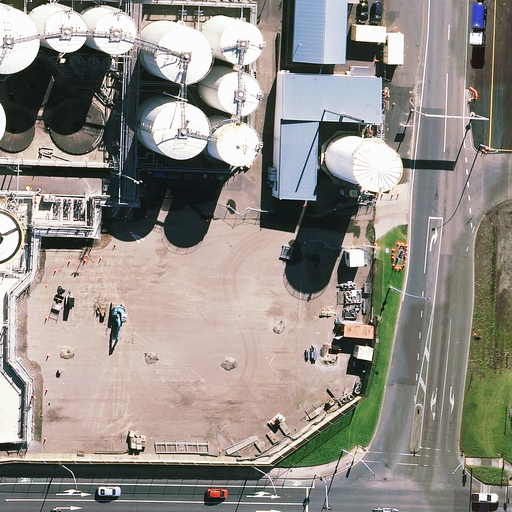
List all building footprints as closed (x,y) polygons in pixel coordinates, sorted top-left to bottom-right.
[(0,0),(0,63),(3,64),(13,60),(22,54),(28,45),(31,35),(31,24),(27,14),(20,6),(11,0),(10,0),(0,0)] [(344,0),(292,0),(290,65),(342,67),(344,0)] [(40,40),(46,45),(53,47),(59,47),(66,45),(72,41),(75,35),(77,28),(77,21),(75,15),(70,10),(64,6),(58,4),(50,5),(44,8),(38,13),(35,20),(35,28),(37,35),(40,40)] [(88,41),(94,45),(100,47),(107,47),(114,45),(119,41),(123,35),(125,29),(125,22),(122,15),(118,10),(112,6),(105,5),(98,5),(91,8),(86,14),(83,21),(82,28),(84,35),(88,41)] [(214,51),(219,55),(226,57),(233,57),(239,55),(245,51),(249,45),(251,39),(250,32),(248,25),(244,20),(238,16),(231,15),(223,15),(217,18),(212,24),(208,31),(208,38),(210,45),(214,51)] [(152,65),(159,70),(168,73),(177,73),(185,70),(192,65),(197,58),(200,50),(199,41),(196,33),(191,26),(183,21),(174,19),(165,20),(156,24),(150,31),(146,39),(145,49),(147,58),(152,65)] [(214,101),(219,106),(226,108),(233,108),(239,106),(245,101),(249,96),(251,89),(251,82),(248,76),(244,70),(238,67),(231,65),(224,66),(217,69),(212,74),(209,81),(208,88),(210,96),(214,101)] [(380,83),(279,79),(274,202),(314,204),(318,124),(379,127),(380,83)] [(148,142),(155,148),(163,151),(172,151),(181,148),(188,143),(193,135),(195,127),(195,118),(192,110),(186,103),(178,98),(170,96),(160,97),(152,101),(145,108),(141,117),(140,126),(143,135),(148,142)] [(211,156),(217,161),(223,163),(230,163),(237,161),(242,156),(246,151),(248,144),(248,137),(246,131),(241,125),(235,122),(229,120),(221,121),(214,124),(209,129),(206,136),(205,143),(207,151),(211,156)] [(341,172),(347,176),(353,178),(360,178),(367,176),(372,172),(376,166),(378,159),(378,152),(375,146),(371,141),(365,137),(358,135),(351,136),(344,139),(339,145),(336,151),(335,159),(337,166),(341,172)] [(0,250),(7,246),(12,239),(14,230),(14,221),(11,213),(5,206),(0,203),(0,250)]
